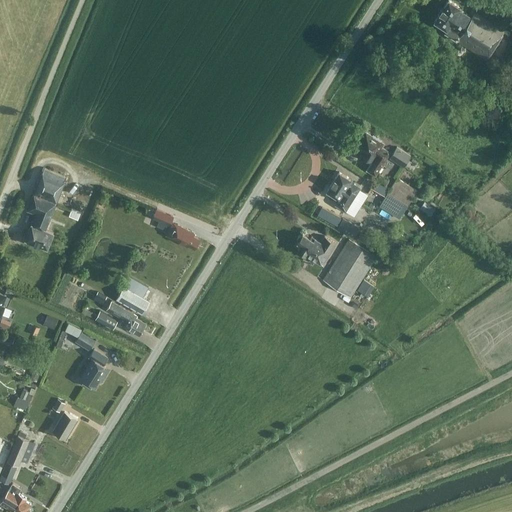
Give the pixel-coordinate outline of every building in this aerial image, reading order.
[(475,12),(472,17),(460,10),(461,8),(449,0),(448,0),(434,22),(447,30),(445,33),(457,41),(457,40),(487,59),(504,31),(475,12)] [(373,135),(373,136),(366,131),(361,139),(360,138),(355,147),(363,151),(361,154),(372,161),(367,169),(376,175),(390,152),(382,146),(384,143),(380,140),(381,140),(373,135)] [(397,146),(392,153),(407,162),(411,155),(397,146)] [(67,177),(45,168),(28,210),(37,213),(32,224),(26,239),(47,248),(54,233),(45,229),(56,203),(67,177)] [(335,204),(346,211),(346,210),(354,216),(368,194),(360,189),(361,187),(351,181),(352,180),(339,172),(327,191),(331,194),(329,198),(336,203),(335,204)] [(380,175),(376,180),(386,186),(389,180),(380,175)] [(398,198),(407,204),(416,190),(395,178),(389,189),(387,192),(398,198)] [(370,188),(384,196),(387,192),(389,189),(375,180),(370,188)] [(394,205),(398,198),(387,192),(384,196),(379,206),(389,213),(394,205)] [(424,203),(420,209),(431,216),(435,209),(424,203)] [(322,207),(318,214),(338,225),(341,218),(322,207)] [(72,208),(69,216),(78,219),(81,212),(72,208)] [(174,216),(156,208),(152,218),(170,225),(174,216)] [(360,227),(343,218),(337,228),(354,237),(360,227)] [(195,248),(200,238),(191,233),(192,232),(177,224),(173,221),(166,234),(170,237),(187,246),(188,244),(195,248)] [(372,247),(375,240),(361,232),(357,239),(372,247)] [(306,253),(323,264),(336,243),(325,236),(321,242),(315,238),(314,240),(303,233),(297,242),(301,244),(298,250),(306,254),(306,253)] [(323,280),(351,297),(377,256),(349,239),(323,280)] [(124,286),(143,297),(149,286),(130,275),(124,286)] [(362,292),(364,294),(371,283),(363,279),(357,289),(362,292)] [(143,297),(124,286),(116,298),(143,313),(150,301),(143,297)] [(108,303),(112,296),(103,291),(99,299),(108,303)] [(139,335),(146,323),(137,318),(138,316),(122,307),(112,301),(107,310),(117,316),(125,320),(122,326),(129,330),(130,330),(139,335)] [(5,307),(2,314),(9,317),(12,310),(5,307)] [(95,319),(98,315),(84,308),(82,312),(93,317),(95,319)] [(98,315),(95,319),(113,329),(118,320),(100,310),(98,315)] [(52,316),(47,326),(54,329),(58,318),(52,316)] [(12,321),(2,317),(0,322),(0,326),(8,330),(12,321)] [(61,348),(67,333),(62,331),(56,346),(61,348)] [(95,340),(81,331),(75,341),(89,349),(95,340)] [(12,343),(15,337),(9,335),(7,341),(12,343)] [(108,358),(94,349),(89,357),(93,359),(80,379),(95,388),(102,376),(104,377),(109,368),(103,365),(108,358)] [(30,379),(37,381),(40,373),(34,370),(30,379)] [(26,399),(29,392),(23,389),(20,397),(26,399)] [(25,410),(29,402),(18,397),(14,405),(25,410)] [(65,403),(58,398),(53,407),(60,412),(65,403)] [(77,419),(65,412),(53,431),(66,438),(77,419)] [(21,460),(27,463),(33,449),(27,446),(29,440),(18,435),(7,461),(17,465),(18,466),(21,460)] [(0,478),(0,479),(10,484),(17,465),(7,461),(0,478)] [(30,511),(30,509),(29,508),(31,503),(25,500),(27,498),(19,493),(20,491),(11,486),(4,498),(7,500),(4,505),(15,511),(16,511),(17,511),(30,511)]
